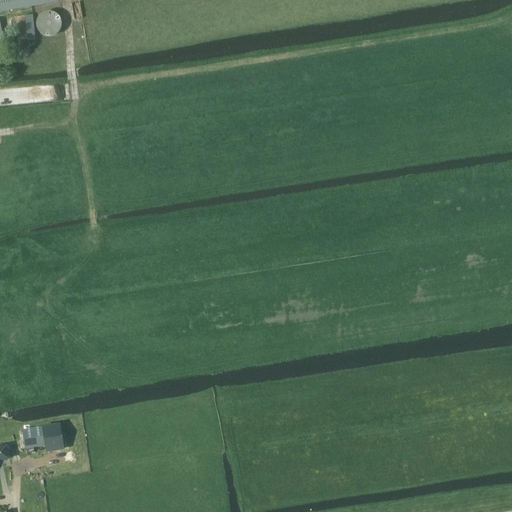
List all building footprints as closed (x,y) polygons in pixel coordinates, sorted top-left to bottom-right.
[(0,0),(0,11),(58,1),(57,0),(0,0)] [(37,20),(36,24),(37,28),(39,32),(43,35),(47,36),(51,36),(55,35),(59,32),(61,28),(62,24),(61,19),(59,16),(55,13),(51,11),(47,11),(43,13),(39,16),(37,20)] [(33,15),(25,15),(27,40),(35,39),(33,15)] [(65,423),(50,425),(52,442),(56,442),(58,450),(69,448),(65,423)] [(25,448),(52,442),(50,425),(22,430),(25,448)] [(0,445),(0,460),(10,459),(7,444),(0,445)]
